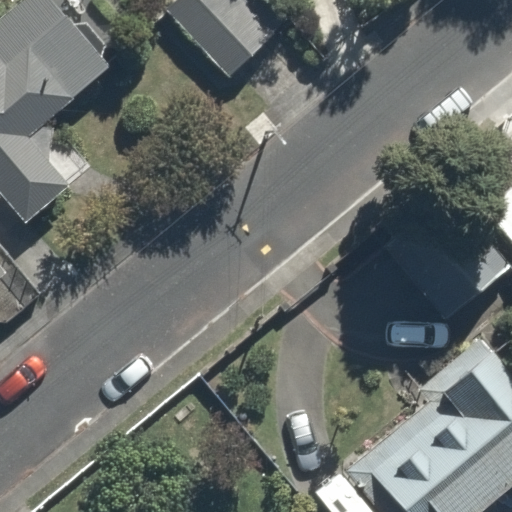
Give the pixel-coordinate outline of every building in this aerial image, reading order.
[(0,208),(10,200),(32,225),(87,176),(50,135),(122,71),(58,0),(29,0),(0,26),(0,208)] [(257,0),(183,0),(169,12),(227,79),(283,30),(257,0)] [(0,311),(27,288),(0,257),(0,311)] [(471,347),(422,390),(434,403),(350,478),(368,499),(382,487),(404,511),(511,511),(511,357),(506,351),(489,366),(471,347)] [(331,387),(294,392),(304,473),(341,468),(331,387)]
